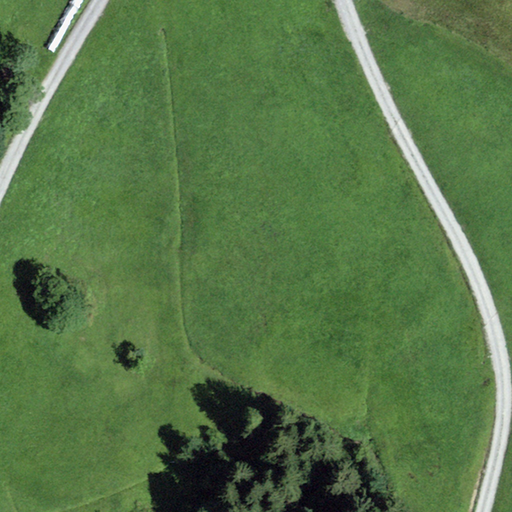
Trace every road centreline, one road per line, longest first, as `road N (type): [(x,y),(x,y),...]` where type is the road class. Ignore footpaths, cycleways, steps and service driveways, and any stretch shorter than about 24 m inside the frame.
road 1 (track): [(482,511),(505,412),(499,345),(454,230),(366,60),(344,0)]
road 2 (track): [(0,187),(46,88),(100,0)]
